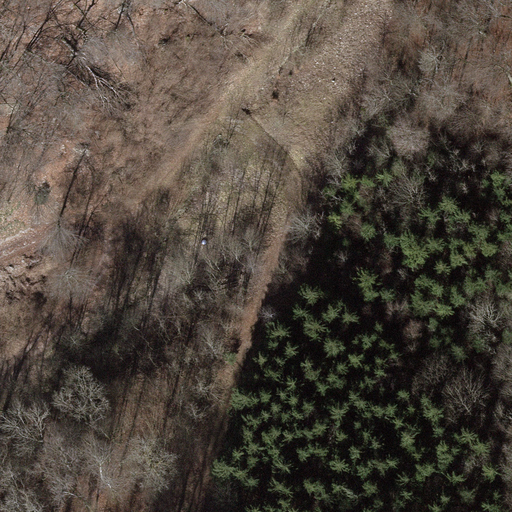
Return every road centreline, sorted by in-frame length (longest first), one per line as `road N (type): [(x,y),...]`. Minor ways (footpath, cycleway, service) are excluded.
road 1 (track): [(186,511),(209,477),(247,328),(293,207),(289,172),(269,149),(223,123)]
road 2 (track): [(132,233),(0,380)]
